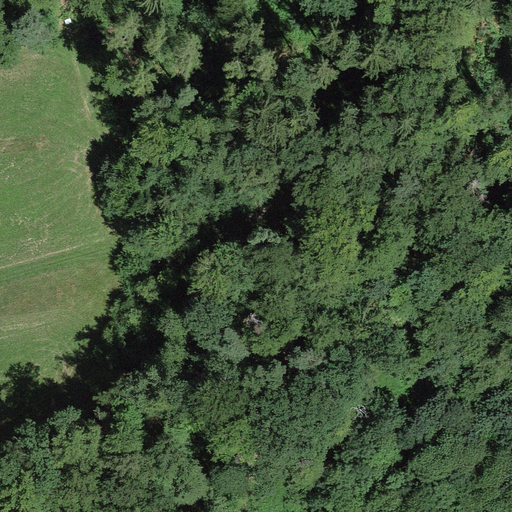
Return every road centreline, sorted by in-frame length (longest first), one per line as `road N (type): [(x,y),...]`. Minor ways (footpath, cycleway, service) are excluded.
road 1 (track): [(511,85),(470,126),(382,180),(107,246)]
road 2 (track): [(291,204),(162,155),(107,116)]
